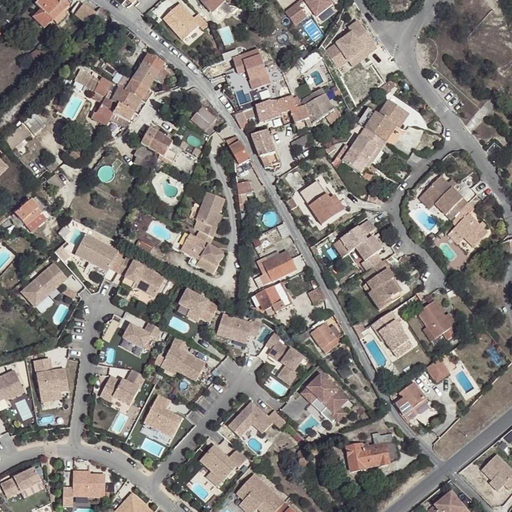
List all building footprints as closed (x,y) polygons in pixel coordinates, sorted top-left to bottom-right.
[(39,0),(36,3),(42,9),(48,16),(63,0),(39,0)] [(63,0),(48,16),(53,21),(54,20),(69,5),(70,4),(66,0),(63,0)] [(201,0),(213,13),(225,1),(224,0),(201,0)] [(306,0),(302,0),(292,7),(302,20),(312,13),(316,17),(335,4),(331,0),(306,0)] [(225,1),(213,13),(220,20),(233,8),(226,1),(225,1)] [(71,14),(75,17),(82,6),(78,4),(71,14)] [(75,17),(86,25),(91,19),(95,16),(97,14),(83,4),(82,6),(75,17)] [(69,5),(54,20),(58,24),(68,14),(65,12),(70,7),(69,5)] [(184,7),(168,22),(187,43),(204,29),(207,33),(213,28),(203,17),(198,22),(184,7)] [(302,20),(292,7),(287,11),(296,25),(302,20)] [(50,24),(53,21),(48,16),(42,9),(39,12),(33,18),(44,29),(50,24)] [(95,16),(91,19),(103,30),(109,22),(106,18),(109,13),(103,9),(97,14),(95,16)] [(353,35),(327,53),(338,69),(349,61),(364,51),(368,56),(377,50),(359,24),(349,30),(353,35)] [(259,49),(234,58),(239,71),(240,74),(248,71),(253,84),(255,89),(272,84),(259,49)] [(302,57),(284,73),(288,82),(293,97),(297,108),(305,106),(315,101),(313,96),(310,95),(302,99),(297,88),(301,86),(296,79),(323,60),(317,51),(316,49),(315,51),(304,61),(302,57)] [(364,51),(349,61),(353,68),(368,57),(368,56),(364,51)] [(133,80),(148,89),(154,80),(160,69),(163,63),(149,55),(133,80)] [(160,69),(154,80),(159,83),(165,72),(160,69)] [(248,71),(240,74),(239,71),(228,75),(234,91),(253,84),(248,71)] [(128,86),(133,80),(128,76),(123,83),(128,86)] [(106,98),(113,84),(102,78),(100,83),(95,92),(106,98)] [(141,101),(148,89),(133,80),(128,86),(125,92),(141,101)] [(393,84),(387,88),(390,93),(397,89),(393,84)] [(207,97),(195,86),(190,90),(201,102),(204,100),(207,97)] [(341,95),(336,86),(331,88),(336,97),(341,95)] [(387,88),(379,94),(385,101),(392,95),(390,93),(387,88)] [(133,113),(141,101),(125,92),(120,90),(113,102),(119,105),(133,113)] [(313,96),(315,101),(324,96),(321,91),(313,96)] [(309,119),(313,126),(323,119),(334,111),(325,95),(324,96),(315,101),(305,106),(309,119)] [(273,102),(234,114),(241,129),(249,126),(247,120),(258,115),(259,121),(282,117),(282,116),(291,112),(295,124),(303,122),(308,129),(313,126),(309,119),(305,106),(297,108),(293,97),(279,102),(273,102)] [(119,105),(113,102),(106,98),(97,114),(110,122),(110,121),(114,116),(119,105)] [(357,128),(364,132),(385,145),(387,143),(383,141),(391,129),(394,126),(397,128),(406,114),(389,103),(380,116),(376,113),(375,116),(368,111),(357,128)] [(128,123),(133,113),(119,105),(114,116),(128,123)] [(193,118),(206,130),(210,126),(214,130),(220,125),(216,120),(218,118),(205,105),(193,118)] [(334,111),(323,119),(329,128),(342,119),(335,111),(334,111)] [(11,150),(44,124),(36,114),(3,140),(11,150)] [(110,122),(97,114),(94,119),(108,127),(110,122)] [(410,117),(406,114),(397,128),(401,130),(410,117)] [(123,129),(128,123),(114,116),(110,121),(123,129)] [(105,130),(108,127),(94,119),(92,124),(105,130)] [(210,126),(206,130),(210,134),(214,130),(210,126)] [(150,129),(144,139),(141,146),(148,150),(157,133),(150,129)] [(262,158),(276,154),(266,129),(252,134),(262,158)] [(383,141),(387,143),(395,132),(391,129),(383,141)] [(385,145),(364,132),(351,150),(343,162),(360,174),(377,149),(380,151),(381,152),(385,145)] [(169,150),(173,143),(157,133),(148,150),(149,151),(159,156),(173,164),(178,155),(169,150)] [(313,142),(308,134),(292,143),(296,151),(313,142)] [(250,159),(237,136),(227,141),(229,146),(240,165),(250,159)] [(136,158),(133,162),(140,166),(143,160),(147,152),(138,147),(133,155),(136,158)] [(343,162),(351,150),(346,147),(338,159),(343,162)] [(371,164),(380,151),(377,149),(360,174),(362,176),(371,164)] [(147,166),(153,169),(158,159),(159,156),(149,151),(144,162),(148,164),(147,166)] [(0,175),(8,167),(0,159),(0,153),(0,175)] [(279,163),(276,154),(262,158),(266,168),(279,163)] [(173,164),(159,156),(158,159),(172,166),(173,164)] [(53,158),(45,166),(52,172),(60,164),(53,158)] [(379,170),(371,164),(362,176),(371,182),(379,170)] [(56,175),(47,182),(55,194),(64,188),(56,175)] [(434,204),(445,215),(461,200),(440,177),(424,193),(434,204)] [(249,182),(237,185),(240,205),(248,203),(246,194),(251,193),(249,182)] [(336,215),(326,201),(320,191),(313,182),(296,194),(319,226),(336,215)] [(434,204),(424,193),(419,198),(429,209),(434,204)] [(217,230),(222,216),(228,202),(207,194),(196,223),(197,223),(194,230),(200,234),(215,242),(220,231),(217,230)] [(330,198),(326,201),(336,215),(341,211),(331,197),(330,198)] [(29,199),(14,213),(25,226),(41,212),(29,199)] [(445,215),(450,220),(466,205),(461,200),(445,215)] [(466,205),(450,220),(456,226),(475,247),(489,234),(469,213),(471,210),(466,205)] [(41,212),(25,226),(31,232),(46,218),(41,212)] [(226,218),(222,216),(217,230),(220,231),(226,218)] [(360,263),(366,272),(382,261),(376,252),(382,248),(372,235),(369,237),(366,239),(362,234),(365,232),(366,234),(375,228),(368,219),(340,238),(349,252),(354,249),(362,261),(360,263)] [(285,224),(278,228),(284,239),(291,235),(285,224)] [(475,247),(456,226),(448,234),(468,255),(475,247)] [(215,242),(200,234),(196,240),(190,237),(183,250),(194,256),(193,259),(203,264),(200,270),(217,279),(228,258),(212,248),(215,242)] [(86,236),(76,254),(108,272),(110,268),(118,272),(126,257),(86,236)] [(342,257),(349,252),(340,238),(332,243),(342,257)] [(260,247),(257,240),(251,243),(255,251),(260,247)] [(314,245),(310,248),(315,257),(319,254),(314,245)] [(139,246),(135,252),(150,260),(153,254),(139,246)] [(194,256),(183,250),(180,255),(191,262),(193,259),(194,256)] [(263,265),(272,283),(295,271),(285,253),(263,265)] [(126,257),(118,272),(126,277),(124,280),(136,287),(137,285),(156,295),(166,278),(154,272),(135,262),(126,257)] [(137,257),(135,262),(154,272),(157,268),(137,257)] [(200,271),(200,270),(203,264),(193,259),(191,262),(189,266),(200,271)] [(366,272),(361,275),(367,284),(381,304),(389,299),(398,293),(390,280),(393,279),(387,270),(390,267),(384,259),(382,261),(366,272)] [(261,262),(257,264),(259,267),(258,268),(263,277),(253,281),(258,290),(272,283),(263,265),(261,262)] [(53,263),(21,292),(34,306),(47,295),(66,278),(53,263)] [(396,277),(390,267),(387,270),(393,279),(396,277)] [(401,291),(393,279),(390,280),(398,293),(401,291)] [(292,303),(280,282),(272,287),(280,302),(272,307),(275,312),(292,303)] [(381,304),(367,284),(363,287),(379,311),(392,302),(389,299),(381,304)] [(323,296),(317,285),(316,287),(309,291),(315,301),(318,299),(323,296)] [(272,287),(255,296),(263,312),(272,307),(280,302),(272,287)] [(188,290),(180,304),(190,310),(201,316),(200,317),(210,322),(218,306),(188,290)] [(47,295),(34,306),(40,314),(54,303),(47,295)] [(444,317),(434,302),(417,313),(427,327),(435,339),(443,333),(448,330),(452,336),(464,328),(459,322),(455,324),(451,327),(444,317)] [(198,321),(200,317),(201,316),(190,310),(187,316),(198,321)] [(391,310),(370,324),(376,332),(379,331),(396,355),(412,345),(408,340),(409,340),(395,320),(397,319),(391,310)] [(252,323),(224,314),(217,334),(246,343),(250,334),(257,336),(261,323),(253,320),(252,323)] [(444,317),(451,327),(455,324),(448,314),(444,317)] [(122,320),(115,334),(124,339),(131,325),(122,320)] [(326,326),(323,321),(313,328),(316,332),(326,326)] [(131,325),(124,339),(144,349),(151,336),(157,339),(162,329),(149,323),(145,332),(131,325)] [(358,324),(351,329),(355,336),(363,331),(358,324)] [(329,331),(326,326),(316,332),(311,335),(312,337),(321,350),(335,341),(335,340),(329,331)] [(337,331),(339,330),(336,327),(329,331),(335,340),(336,341),(342,336),(341,335),(340,335),(337,331)] [(435,339),(427,327),(422,329),(430,341),(435,339)] [(452,336),(448,330),(443,333),(448,339),(452,336)] [(311,335),(309,332),(296,340),(299,344),(312,337),(311,335)] [(274,333),(266,344),(272,349),(269,354),(285,366),(278,377),(289,385),(297,374),(295,372),(305,359),(292,350),(292,351),(280,342),(282,339),(274,333)] [(177,337),(163,364),(177,371),(196,381),(205,364),(192,357),(196,348),(177,337)] [(335,341),(321,350),(325,355),(339,347),(335,341)] [(49,359),(34,361),(41,403),(53,401),(52,393),(60,392),(67,390),(64,369),(51,371),(49,359)] [(439,362),(426,370),(435,384),(448,375),(439,362)] [(177,371),(163,364),(162,367),(176,374),(177,371)] [(383,369),(376,373),(380,379),(387,375),(383,369)] [(112,377),(104,391),(115,397),(131,406),(146,377),(133,370),(127,382),(123,380),(122,382),(112,377)] [(0,400),(4,398),(8,397),(9,399),(24,392),(14,371),(0,376),(0,400)] [(321,374),(302,394),(312,404),(314,402),(323,411),(321,413),(332,423),(335,420),(338,423),(347,413),(341,407),(348,399),(321,374)] [(405,398),(413,409),(427,399),(416,384),(406,390),(402,393),(405,398)] [(115,397),(104,391),(101,397),(112,402),(115,397)] [(60,392),(52,393),(53,401),(61,399),(60,392)] [(171,402),(159,396),(145,423),(173,438),(183,419),(166,410),(171,402)] [(403,417),(413,409),(405,398),(394,405),(395,405),(403,417)] [(427,399),(413,409),(418,415),(431,406),(427,399)] [(252,402),(228,426),(239,437),(253,424),(263,433),(273,422),(279,428),(287,421),(275,410),(268,417),(252,402)] [(323,411),(314,402),(312,404),(321,413),(323,411)] [(403,417),(408,422),(418,415),(413,409),(403,417)] [(263,433),(253,424),(239,437),(250,447),(263,433)] [(424,438),(429,443),(433,439),(428,433),(424,438)] [(380,437),(372,438),(374,447),(367,448),(366,445),(361,446),(360,445),(345,448),(351,473),(365,469),(365,468),(379,465),(379,467),(389,465),(388,460),(385,447),(394,445),(392,434),(380,437)] [(248,460),(238,450),(229,459),(215,445),(200,460),(212,471),(223,482),(237,467),(239,469),(248,460)] [(385,447),(388,460),(397,458),(394,445),(385,447)] [(297,451),(299,460),(303,459),(307,459),(306,450),(297,451)] [(511,490),(511,469),(498,455),(482,471),(493,481),(490,484),(499,492),(505,486),(511,492),(511,490)] [(35,469),(2,485),(8,499),(22,493),(42,483),(35,469)] [(73,471),(73,496),(105,497),(105,474),(86,474),(86,471),(73,471)] [(223,482),(212,471),(207,476),(218,487),(223,482)] [(253,475),(236,494),(243,501),(255,511),(256,510),(259,507),(264,511),(262,511),(276,511),(284,503),(253,475)] [(42,483),(22,493),(25,499),(45,489),(42,483)] [(452,491),(428,511),(460,511),(465,508),(452,491)] [(133,493),(116,511),(153,511),(154,511),(133,493)] [(220,498),(216,494),(207,504),(212,507),(220,498)] [(244,511),(254,511),(255,511),(243,501),(239,506),(244,511)] [(293,511),(284,503),(276,511),(293,511)]
